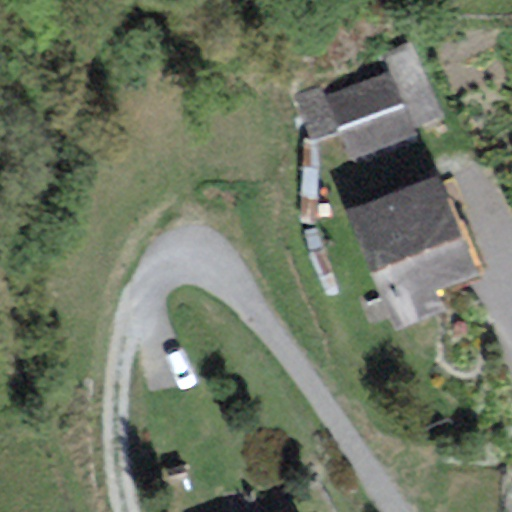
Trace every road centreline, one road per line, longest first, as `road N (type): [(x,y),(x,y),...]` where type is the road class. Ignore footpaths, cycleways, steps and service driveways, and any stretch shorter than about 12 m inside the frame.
road 1 (track): [(395,511),(282,354),(243,271),(227,260),(178,258),(152,281),(147,332),(162,381)]
road 2 (track): [(125,511),(118,373),(130,314),(136,302),(147,302)]
